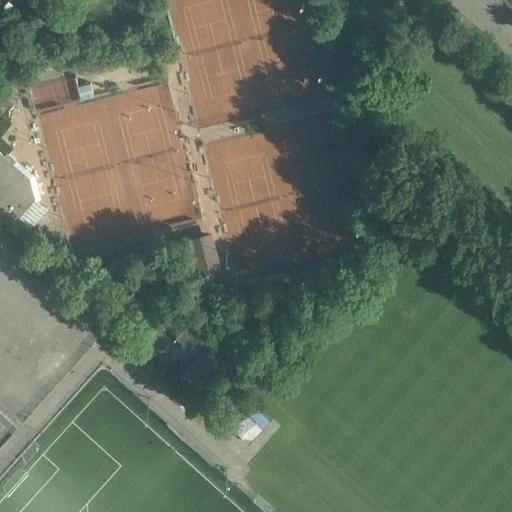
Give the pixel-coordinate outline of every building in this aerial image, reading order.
[(69,33),(52,18),(51,17),(44,24),(62,40),(64,38),(69,33)] [(30,176),(0,149),(0,215),(10,224),(35,197),(30,176)] [(213,231),(208,232),(189,237),(200,281),(216,277),(224,275),(213,231)] [(28,409),(97,329),(5,251),(0,256),(0,353),(34,382),(18,401),(28,409)] [(177,349),(178,351),(218,388),(239,366),(197,327),(177,349)]
